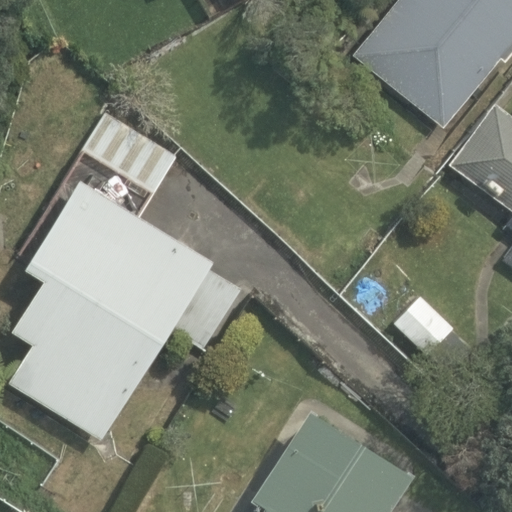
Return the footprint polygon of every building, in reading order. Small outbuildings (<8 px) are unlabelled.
[(511,0),(396,0),(352,54),(443,128),(500,57),(505,62),(511,53),(511,0)] [(511,112),(494,101),(448,164),(511,209),(511,214),(505,223),(511,228),(511,246),(503,259),(511,265),(511,112)] [(177,154),(106,111),(83,148),(156,192),(177,154)] [(208,267),(215,258),(81,178),(26,268),(43,278),(11,329),(33,342),(7,382),(101,438),(170,329),(204,350),(241,287),(208,267)] [(387,511),(413,471),(309,406),(252,497),(265,505),(260,511),(387,511)]
